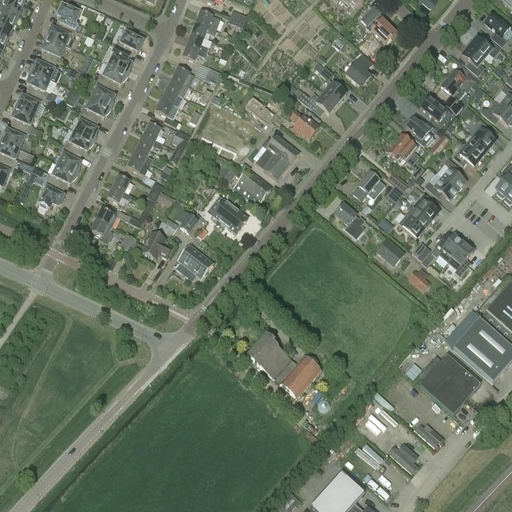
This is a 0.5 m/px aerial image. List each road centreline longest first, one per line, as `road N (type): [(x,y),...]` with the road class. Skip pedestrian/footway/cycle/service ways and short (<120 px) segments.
road 1 (residential): [(173,350),(434,42)]
road 2 (residential): [(39,284),(167,33)]
road 3 (unclassified): [(20,511),(173,350)]
road 4 (residential): [(408,511),(511,397)]
road 5 (residential): [(173,350),(39,284)]
